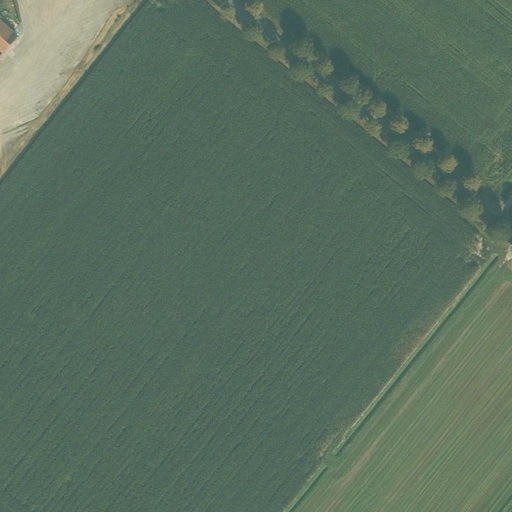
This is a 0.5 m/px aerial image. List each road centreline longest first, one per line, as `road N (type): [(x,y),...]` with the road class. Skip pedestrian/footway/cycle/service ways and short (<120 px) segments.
road 1 (tertiary): [(228,0),(511,226)]
road 2 (track): [(511,251),(306,507)]
